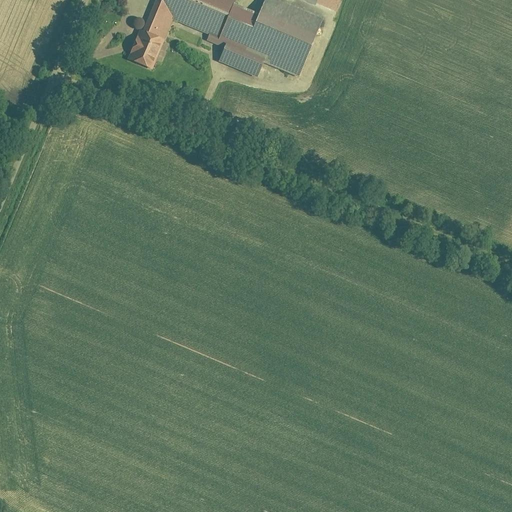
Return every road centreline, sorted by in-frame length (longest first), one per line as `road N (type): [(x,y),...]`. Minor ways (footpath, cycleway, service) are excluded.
road 1 (track): [(52,76),(511,266)]
road 2 (residential): [(0,201),(85,0)]
